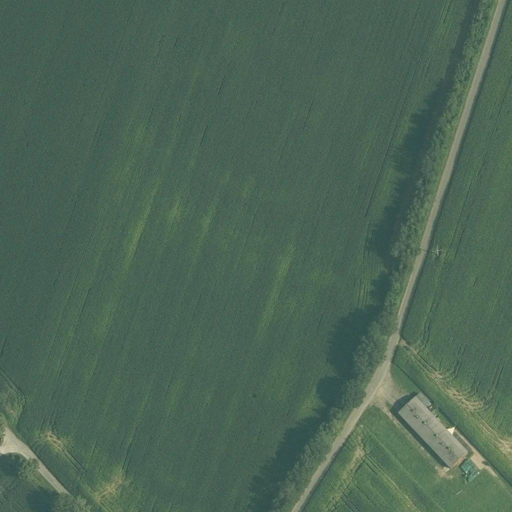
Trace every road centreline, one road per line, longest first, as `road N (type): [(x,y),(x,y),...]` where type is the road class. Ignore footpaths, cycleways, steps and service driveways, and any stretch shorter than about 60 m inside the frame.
road 1 (unclassified): [(501,0),(402,319),(378,376),(296,511)]
road 2 (unclassified): [(0,420),(87,511)]
